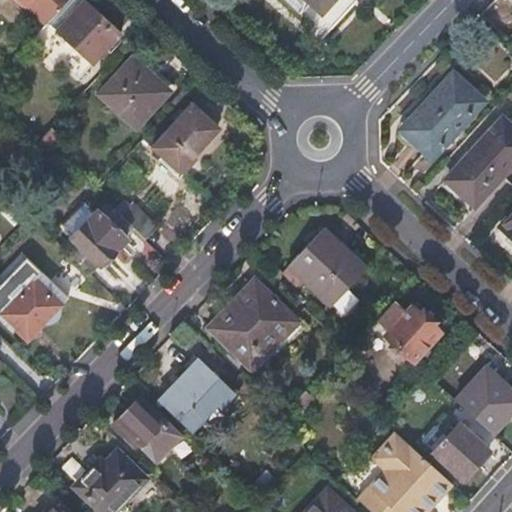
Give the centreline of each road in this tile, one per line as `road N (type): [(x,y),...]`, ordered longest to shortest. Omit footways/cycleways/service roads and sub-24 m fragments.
road 1 (residential): [(292,167),(0,475)]
road 2 (residential): [(348,166),(511,316)]
road 3 (residential): [(159,0),(285,115)]
road 4 (residential): [(456,0),(348,109)]
